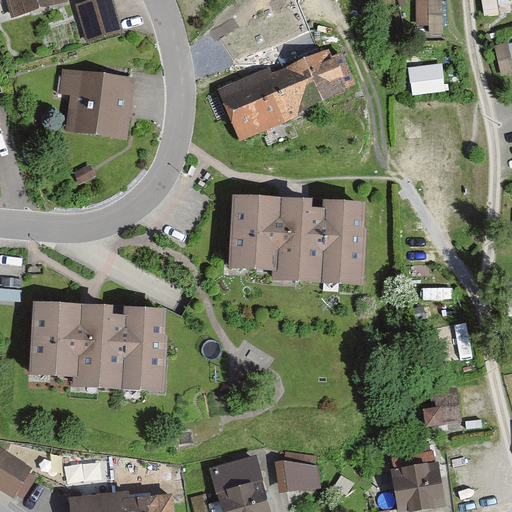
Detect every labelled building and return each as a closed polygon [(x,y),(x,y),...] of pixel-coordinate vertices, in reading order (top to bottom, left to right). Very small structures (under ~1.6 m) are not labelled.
[(7,0),(11,13),(26,8),(52,1),(51,0),(7,0)] [(85,39),(116,30),(106,0),(100,0),(76,7),(85,39)] [(508,62),(511,60),(511,38),(509,30),(498,34),(508,62)] [(295,66),(280,72),(296,109),(302,106),(349,85),(337,58),(328,62),(324,53),(302,62),(300,58),(293,61),(295,66)] [(296,109),(280,72),(269,77),(266,71),(216,93),(236,140),(298,113),(296,109)] [(120,135),(122,116),(127,82),(96,78),(74,75),(67,128),(120,135)] [(305,204),(293,203),(290,206),(287,203),(276,202),(232,200),(229,257),(244,258),(244,267),(293,270),(292,280),(320,282),(320,272),(337,273),(337,283),(358,284),(361,233),(358,230),(359,207),(322,205),(321,214),(305,213),(305,204)] [(106,310),(94,309),(90,312),(88,309),(77,308),(33,306),(30,363),(45,364),(44,374),(94,377),(93,387),(120,388),(121,378),(138,379),(138,389),(159,390),(162,339),(159,337),(160,313),(123,311),(122,320),(105,319),(106,310)] [(457,420),(452,391),(428,395),(430,411),(422,412),(424,426),(439,424),(438,423),(457,420)] [(390,473),(396,511),(397,511),(440,505),(435,478),(433,464),(430,465),(428,451),(389,460),(391,473),(390,473)] [(0,485),(18,497),(30,479),(31,477),(0,456),(0,485)] [(265,511),(251,459),(225,467),(210,470),(219,502),(221,511),(265,511)] [(280,466),(283,489),(313,485),(311,470),(280,466)] [(191,511),(221,511),(219,502),(206,505),(203,493),(187,497),(191,511)] [(67,501),(67,511),(168,511),(167,497),(125,501),(125,495),(67,501)]
